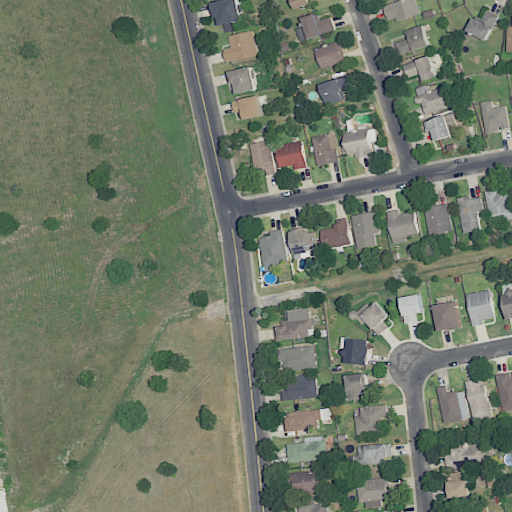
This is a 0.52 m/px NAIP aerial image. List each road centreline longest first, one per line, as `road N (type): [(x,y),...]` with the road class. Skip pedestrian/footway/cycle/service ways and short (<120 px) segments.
road 1 (residential): [(180,0),(240,274),(264,511)]
road 2 (residential): [(229,212),(511,160)]
road 3 (residential): [(413,179),(354,0)]
road 4 (residential): [(412,366),(425,511)]
